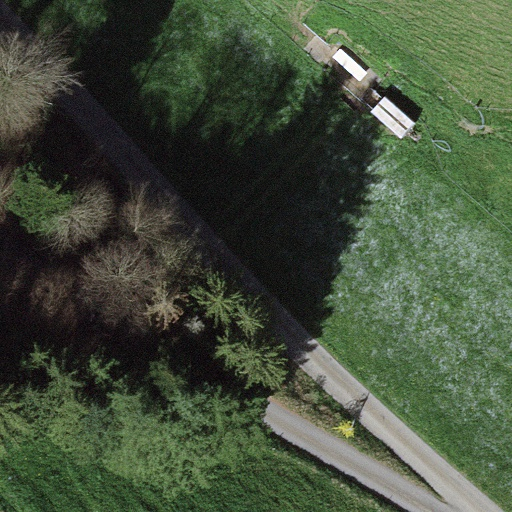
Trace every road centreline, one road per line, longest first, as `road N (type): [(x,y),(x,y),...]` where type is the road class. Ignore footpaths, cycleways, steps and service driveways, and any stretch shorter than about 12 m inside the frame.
road 1 (unclassified): [(0,42),(472,511)]
road 2 (unclassified): [(0,239),(442,511)]
